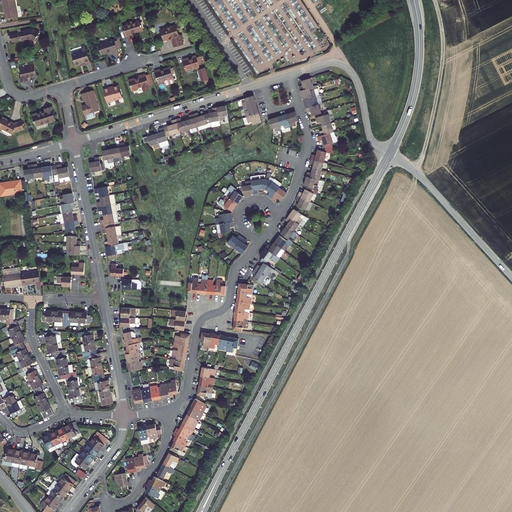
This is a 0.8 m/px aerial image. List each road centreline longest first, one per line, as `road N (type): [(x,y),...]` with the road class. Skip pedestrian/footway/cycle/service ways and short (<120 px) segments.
road 1 (secondary): [(225,462),(389,155)]
road 2 (tertiary): [(262,83),(74,141)]
road 3 (unclassified): [(389,155),(414,171),(511,277)]
road 4 (residential): [(104,302),(74,141)]
road 5 (tertiary): [(389,155),(370,140),(349,69),(334,62),(290,74)]
road 6 (secondary): [(389,155),(416,81),(414,0)]
road 7 (residential): [(106,507),(134,497),(158,461),(165,410)]
road 8 (residential): [(67,413),(31,337),(32,298)]
road 9 (residential): [(275,215),(288,202),(309,144),(299,103)]
